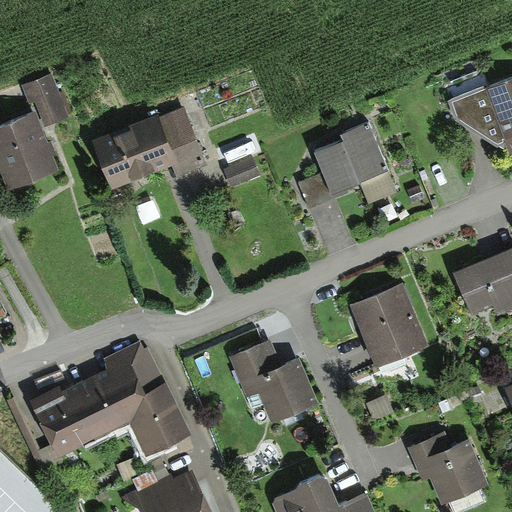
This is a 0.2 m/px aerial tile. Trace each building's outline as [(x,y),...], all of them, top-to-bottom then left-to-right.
[(442,85),(454,113),(499,95),(503,103),(494,106),(506,136),(511,133),(511,73),(488,83),(482,68),(442,85)] [(46,120),(63,113),(47,72),(21,82),(27,97),(36,94),(46,120)] [(28,106),(0,118),(0,163),(5,175),(24,167),(29,177),(54,166),(28,106)] [(185,109),(98,144),(113,179),(174,155),(180,170),(205,160),(185,109)] [(291,176),(304,206),(332,195),(329,188),(385,165),(365,118),(308,142),(318,166),(291,176)] [(221,165),(229,183),(259,170),(251,152),(221,165)] [(511,243),(455,267),(470,305),(511,288),(511,243)] [(350,298),(377,360),(425,339),(397,277),(350,298)] [(266,398),(275,416),(314,396),(294,356),(277,365),(261,335),(230,351),(243,378),(235,382),(248,407),(266,398)] [(147,443),(182,425),(137,338),(107,354),(117,373),(99,382),(96,375),(60,393),(54,382),(28,395),(55,446),(129,408),(147,443)] [(511,380),(503,385),(511,404),(511,380)] [(482,479),(466,437),(445,445),(439,428),(408,439),(415,458),(425,455),(440,494),(448,491),(454,506),(480,496),(475,482),(482,479)] [(157,478),(170,472),(161,455),(149,461),(157,478)] [(147,511),(215,511),(193,465),(173,475),(171,471),(170,472),(157,478),(136,488),(147,511)] [(334,501),(316,469),(272,494),(281,511),(355,511),(346,494),(334,501)]
